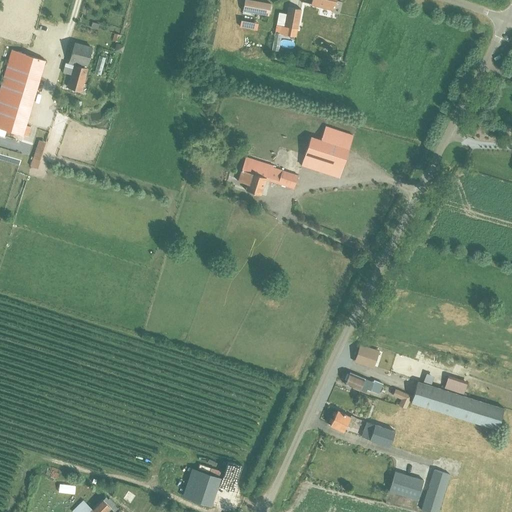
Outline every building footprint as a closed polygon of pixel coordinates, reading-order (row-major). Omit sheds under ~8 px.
[(268,16),(270,4),(251,0),(244,0),(242,11),(268,16)] [(311,0),(311,4),(332,9),(331,12),(338,14),(341,2),(335,0),(311,0)] [(277,25),(275,32),(281,34),(296,36),(297,29),(301,9),(288,7),(286,14),(279,13),(277,25)] [(477,21),(478,15),(465,12),(464,18),(477,21)] [(275,32),(272,50),(278,51),(281,34),(275,32)] [(73,65),(67,87),(81,91),(87,69),(86,69),(92,49),(74,44),(68,64),(73,65)] [(0,89),(0,98),(30,108),(45,61),(12,50),(0,89)] [(0,149),(0,159),(19,165),(21,156),(0,149)] [(305,155),(301,166),(339,179),(343,168),(305,155)] [(283,171),(272,168),(273,166),(246,158),(238,182),(246,185),(245,190),(260,195),(265,179),(278,183),(294,189),(298,176),(283,171)] [(361,365),(367,347),(359,345),(355,358),(355,359),(354,362),(361,365)] [(382,360),(379,370),(392,374),(396,364),(382,360)] [(348,372),(343,384),(358,390),(359,389),(365,392),(366,389),(378,394),(382,383),(373,380),(372,382),(348,372)] [(413,384),(415,378),(406,374),(404,381),(413,384)] [(408,402),(494,430),(501,409),(415,381),(408,402)] [(389,398),(399,401),(402,391),(392,388),(389,398)] [(403,393),(400,399),(408,402),(410,396),(403,393)] [(351,427),(356,417),(350,415),(350,416),(336,409),(329,424),(342,431),(345,424),(351,427)] [(365,428),(362,437),(389,446),(395,431),(366,422),(365,428)] [(511,459),(446,442),(442,460),(511,479),(511,459)] [(48,469),(48,478),(58,479),(59,470),(48,469)] [(437,511),(450,474),(434,469),(421,510),(427,511),(437,511)] [(423,480),(394,471),(388,491),(417,499),(423,480)] [(192,472),(186,498),(211,503),(213,492),(220,494),(224,479),(192,472)] [(449,511),(450,511),(470,511),(478,484),(459,478),(449,511)] [(127,491),(123,498),(130,503),(135,496),(127,491)] [(92,509),(83,500),(72,511),(106,511),(110,509),(112,511),(113,511),(118,507),(109,498),(108,499),(106,497),(103,500),(102,499),(92,509)]
